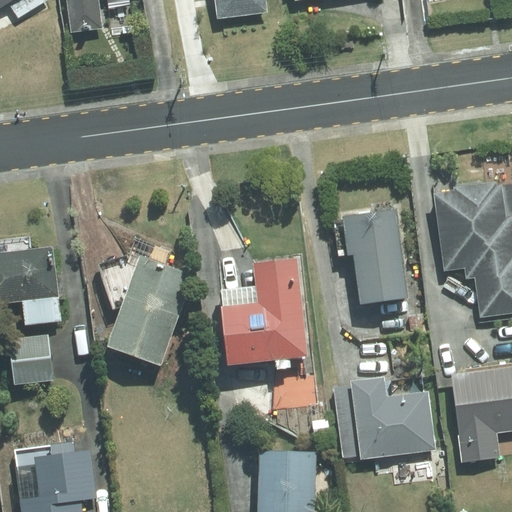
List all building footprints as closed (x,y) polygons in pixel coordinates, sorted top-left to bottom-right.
[(0,0),(0,9),(0,10),(15,0),(0,0)] [(66,0),(71,32),(102,28),(98,0),(66,0)] [(267,13),(265,0),(214,0),(217,19),(267,13)] [(440,19),(439,4),(428,5),(430,20),(440,19)] [(427,244),(466,239),(461,200),(422,205),(427,244)] [(361,303),(409,298),(398,209),(344,216),(349,254),(356,254),(361,303)] [(26,325),(61,319),(51,246),(0,253),(0,303),(22,301),(26,325)] [(162,365),(194,274),(140,256),(108,346),(162,365)] [(229,365),(310,356),(299,257),(255,262),(260,301),(223,305),(229,365)] [(16,384),(54,380),(49,334),(10,338),(16,384)] [(511,430),(511,365),(452,374),(461,435),(459,436),(463,464),(500,458),(497,433),(511,430)] [(387,397),(384,377),(351,382),(352,385),(333,388),(344,458),(362,456),(362,459),(437,448),(429,391),(387,397)] [(22,511),(83,511),(82,500),(97,498),(92,449),(35,457),(40,497),(21,499),(22,511)] [(315,511),(318,451),(261,449),(258,511),(315,511)]
